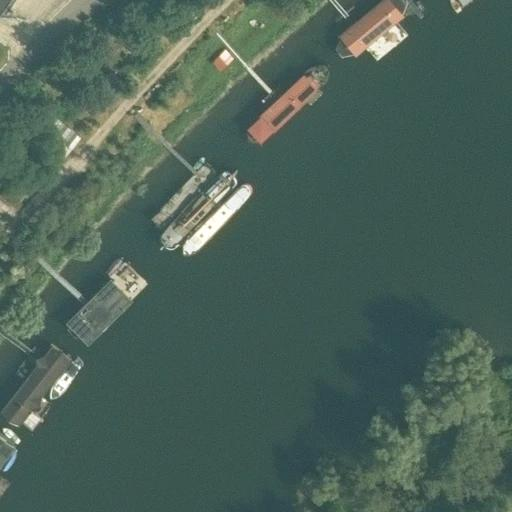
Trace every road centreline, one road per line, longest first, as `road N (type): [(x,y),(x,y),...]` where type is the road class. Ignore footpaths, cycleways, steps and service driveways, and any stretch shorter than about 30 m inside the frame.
road 1 (track): [(226,0),(0,249)]
road 2 (unclassified): [(0,93),(100,0)]
